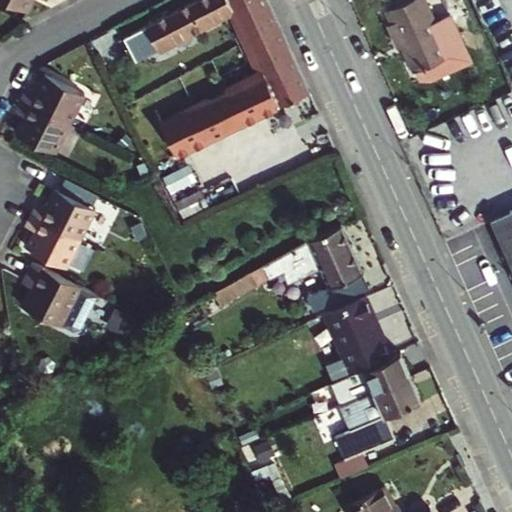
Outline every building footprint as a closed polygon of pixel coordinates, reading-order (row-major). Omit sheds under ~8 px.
[(4,0),(28,12),(33,0),(4,0)] [(198,0),(148,29),(162,53),(235,13),(265,75),(163,123),(178,154),(311,91),(266,0),(198,0)] [(389,28),(399,52),(403,50),(415,74),(417,73),(450,59),(452,59),(425,0),(416,0),(387,13),(393,27),(389,28)] [(450,73),(453,67),(450,59),(417,73),(421,82),(427,83),(450,73)] [(39,91),(29,85),(22,99),(72,123),(87,92),(48,72),(39,91)] [(16,112),(25,117),(17,135),(57,155),(72,123),(22,99),(16,112)] [(63,190),(94,205),(99,195),(67,180),(63,190)] [(83,238),(98,207),(94,205),(63,190),(58,187),(50,205),(40,200),(34,213),(83,238)] [(34,213),(28,226),(37,230),(29,248),(69,268),(83,238),(34,213)] [(511,213),(493,222),(511,263),(511,213)] [(262,264),(268,277),(270,282),(316,262),(329,290),(308,299),(314,313),(369,288),(341,225),(305,241),(262,264)] [(38,278),(34,286),(24,307),(78,334),(99,293),(33,261),(27,273),(38,278)] [(211,307),(268,277),(262,264),(204,295),(211,307)] [(38,278),(27,273),(23,281),(34,286),(38,278)] [(339,309),(325,315),(350,374),(391,355),(366,297),(339,309)] [(350,394),(343,397),(348,405),(411,376),(400,353),(342,379),(350,394)] [(338,410),(344,423),(379,407),(384,418),(385,417),(423,401),(411,376),(348,405),(338,410)] [(349,433),(384,418),(379,407),(344,423),(349,433)] [(396,441),(385,417),(384,418),(349,433),(334,440),(345,464),(396,441)] [(434,511),(429,503),(410,511),(396,511),(393,504),(396,503),(386,483),(348,501),(353,511),(434,511)] [(405,511),(400,501),(396,503),(393,504),(396,511),(405,511)]
